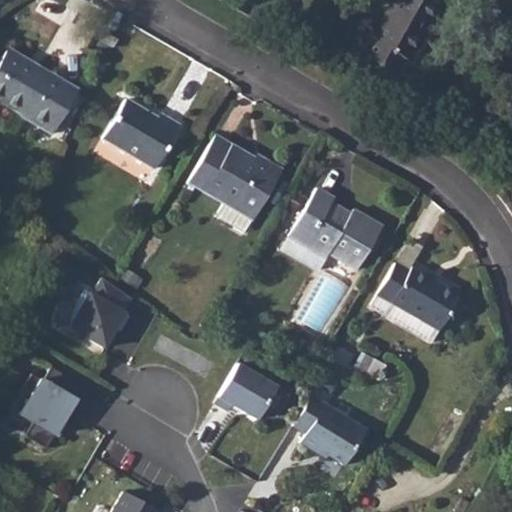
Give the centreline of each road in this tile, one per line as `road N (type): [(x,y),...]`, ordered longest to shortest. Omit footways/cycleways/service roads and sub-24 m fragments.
road 1 (residential): [(511,286),(502,244),(431,164),(129,0)]
road 2 (residential): [(161,405),(215,503),(211,511)]
